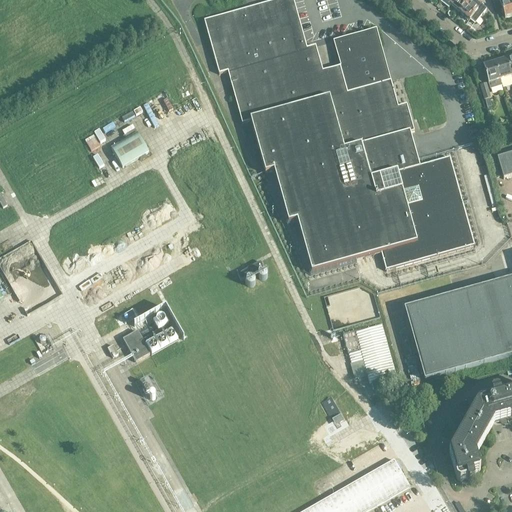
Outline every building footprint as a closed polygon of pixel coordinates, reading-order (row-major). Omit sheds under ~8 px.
[(297,222),(306,253),(312,274),(381,255),(385,272),(416,264),(474,247),(449,159),(419,168),(418,163),(410,134),(414,133),(407,106),(398,108),(377,32),(334,44),(341,69),(323,74),(316,49),(308,51),(293,0),(282,0),(204,22),(219,75),(227,73),(242,125),(250,123),(265,175),(274,172),(289,224),(297,222)] [(456,0),(451,7),(454,9),(460,14),(471,0),(456,0)] [(473,0),(471,0),(460,14),(469,21),(470,20),(475,24),(486,10),(473,0)] [(511,16),(511,3),(500,6),(504,19),(511,16)] [(503,87),(511,84),(511,79),(511,78),(506,61),(495,65),(500,81),(502,86),(503,87)] [(500,81),(495,65),(483,68),(490,91),(502,87),(502,86),(500,81)] [(484,101),(487,108),(492,107),(490,99),(486,84),(479,86),(484,101)] [(112,151),(122,169),(149,153),(139,135),(112,151)] [(511,155),(497,160),(503,180),(511,177),(511,155)] [(260,263),(237,276),(241,282),(264,269),(260,263)] [(511,281),(405,311),(416,351),(425,382),(511,357),(511,281)] [(150,355),(138,333),(123,341),(136,363),(150,355)] [(113,347),(108,350),(113,359),(118,356),(113,347)] [(372,385),(375,396),(384,393),(381,382),(372,385)] [(477,404),(452,448),(451,449),(449,453),(457,481),(460,482),(468,480),(468,482),(469,483),(474,481),(475,480),(473,474),(479,472),(480,470),(476,456),(497,419),(499,420),(499,421),(501,424),(504,426),(508,426),(508,427),(509,427),(508,424),(510,422),(511,419),(511,418),(511,393),(504,396),(502,395),(501,396),(498,388),(490,390),(493,399),(477,404)] [(367,511),(409,488),(409,489),(410,489),(394,461),(394,462),(307,511),(367,511)]
